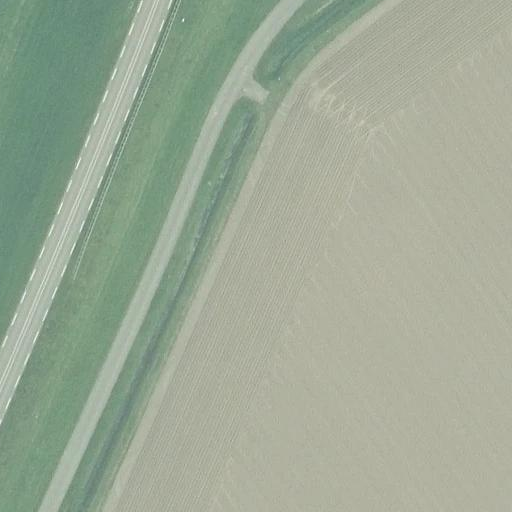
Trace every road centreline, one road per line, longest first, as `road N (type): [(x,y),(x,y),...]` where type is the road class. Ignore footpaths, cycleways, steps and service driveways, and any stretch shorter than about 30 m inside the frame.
road 1 (unclassified): [(45,511),(235,80),(299,0)]
road 2 (primary): [(0,384),(157,0)]
